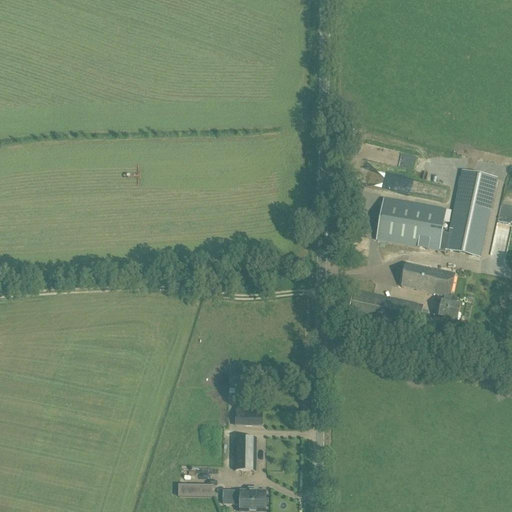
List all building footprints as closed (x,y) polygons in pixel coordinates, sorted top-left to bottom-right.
[(449,235),(445,251),(446,251),(481,258),(498,179),(462,171),(449,235)] [(436,209),(440,185),(416,180),(411,204),(436,209)] [(384,200),(377,242),(446,254),(446,251),(445,251),(449,235),(444,234),(448,211),(384,200)] [(511,254),(511,236),(487,234),(485,252),(511,254)] [(403,287),(435,294),(438,282),(437,282),(439,271),(407,264),(403,287)] [(450,297),(456,274),(439,271),(437,282),(438,282),(435,294),(446,296),(446,298),(450,299),(451,297),(450,297)] [(423,309),(354,295),(348,321),(418,336),(423,309)] [(452,297),(451,297),(450,299),(446,298),(445,303),(443,302),(440,317),(458,320),(461,307),(451,305),(452,297)] [(230,373),(230,384),(246,384),(246,373),(230,373)] [(263,407),(236,407),(236,426),(262,427),(263,407)] [(236,438),(235,471),(256,471),(257,439),(236,438)] [(179,487),(179,498),(212,498),(212,487),(179,487)] [(224,492),(224,505),(234,505),(241,505),(240,511),(265,511),(266,492),(258,491),(258,488),(249,488),(249,491),(241,491),(241,492),(234,492),(224,492)]
